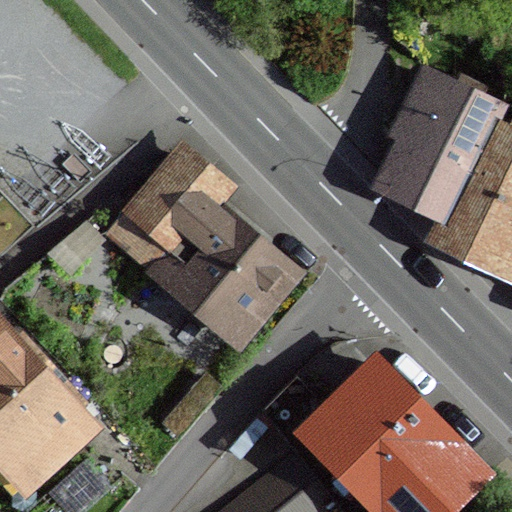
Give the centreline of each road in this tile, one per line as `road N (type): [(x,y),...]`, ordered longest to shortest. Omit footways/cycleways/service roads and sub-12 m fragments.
road 1 (residential): [(389,257),(246,398),(149,511)]
road 2 (primary): [(141,0),(304,168)]
road 3 (residential): [(370,0),(367,85),(349,120),(304,168)]
road 4 (primary): [(389,257),(511,380)]
road 5 (primary): [(304,168),(389,257)]
